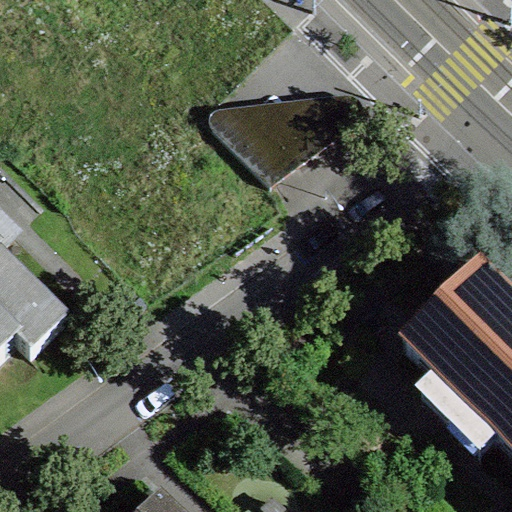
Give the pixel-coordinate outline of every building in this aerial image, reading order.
[(229,151),(231,150),(246,135),(269,158),(290,143),(307,123),(333,142),(335,144),(357,128),(361,123),(363,118),(363,112),(361,107),(357,103),(352,100),(347,99),(220,113),(216,114),(213,116),(210,119),(209,122),(209,126),(210,131),(212,134),(229,151)] [(246,135),(231,150),(240,159),(269,189),(285,177),(309,160),(333,142),(307,123),(290,143),(269,158),(246,135)] [(0,224),(0,364),(16,348),(30,362),(67,325),(0,259),(0,255),(14,238),(0,224)] [(511,310),(479,277),(403,353),(439,387),(421,405),(479,463),(497,445),(511,460),(511,310)] [(171,511),(158,498),(145,511),(171,511)]
